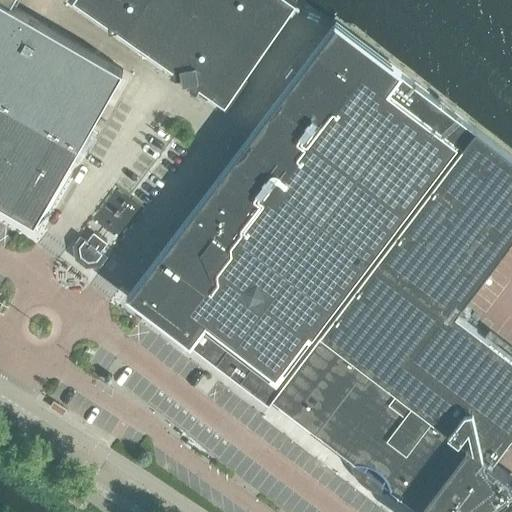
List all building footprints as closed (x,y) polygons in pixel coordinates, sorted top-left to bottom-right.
[(0,0),(0,197),(37,219),(67,166),(123,68),(41,20),(29,13),(12,4),(14,1),(14,0),(0,0)] [(79,0),(226,101),(244,75),(296,1),(294,0),(79,0)] [(145,275),(129,296),(131,297),(134,294),(149,305),(150,314),(155,321),(161,326),(164,327),(166,328),(172,329),(178,327),(193,339),(190,342),(192,343),(195,340),(272,398),(274,395),(477,127),(360,38),(335,20),(310,54),(145,275)] [(464,318),(456,311),(511,238),(511,154),(500,145),(477,127),(274,395),(330,437),(329,439),(338,445),(339,444),(353,455),(369,467),(362,477),(375,486),(382,477),(396,487),(421,506),(422,506),(421,505),(428,496),(430,501),(426,505),(425,508),(424,511),(423,511),(481,511),(511,489),(511,463),(496,452),(511,432),(511,353),(478,328),(464,318)] [(108,241),(94,231),(88,239),(86,237),(80,245),(82,254),(89,260),(99,259),(104,251),(102,250),(108,241)] [(330,437),(274,395),(272,398),(271,399),(349,458),(349,466),(354,476),(357,481),(362,486),(370,492),(379,495),(387,494),(394,491),(421,511),(423,511),(424,511),(425,508),(426,505),(430,501),(428,496),(421,505),(422,506),(421,506),(396,487),(395,481),(392,475),(386,468),(380,462),(373,459),(364,456),(353,455),(339,444),(330,437)]
